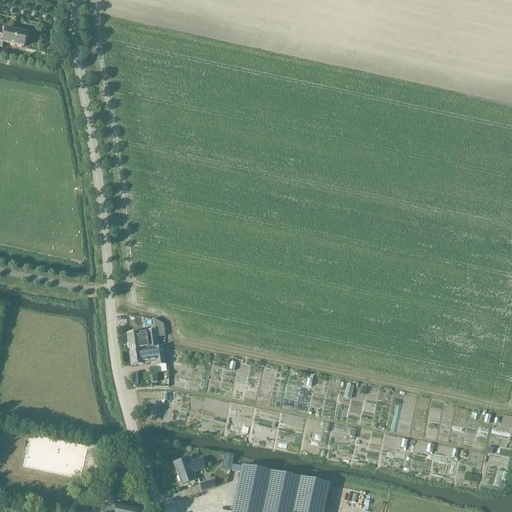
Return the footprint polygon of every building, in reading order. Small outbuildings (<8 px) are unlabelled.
[(4,35),(0,34),(0,47),(1,48),(2,43),(23,47),(26,33),(5,29),(4,35)] [(127,335),(129,351),(153,348),(158,347),(156,331),(146,333),(146,334),(139,334),(127,335)] [(153,349),(153,348),(129,351),(131,366),(142,365),(142,363),(149,363),(148,357),(154,357),(155,366),(165,365),(163,347),(153,349)] [(310,416),(308,424),(324,427),(326,419),(310,416)] [(350,433),(333,430),(331,444),(338,445),(339,436),(349,438),(350,433)] [(455,453),(461,454),(463,444),(457,443),(455,453)] [(192,462),(191,458),(173,464),(181,486),(196,481),(194,474),(205,470),(201,459),(192,462)] [(119,466),(107,463),(103,480),(115,482),(119,466)] [(323,511),(329,485),(271,473),(241,467),(241,468),(233,466),(232,472),(240,473),(231,511),(323,511)] [(202,493),(214,489),(212,482),(199,486),(202,493)] [(113,488),(100,485),(97,499),(109,502),(110,502),(113,488)] [(109,502),(108,505),(101,504),(99,511),(137,511),(138,508),(109,502)]
